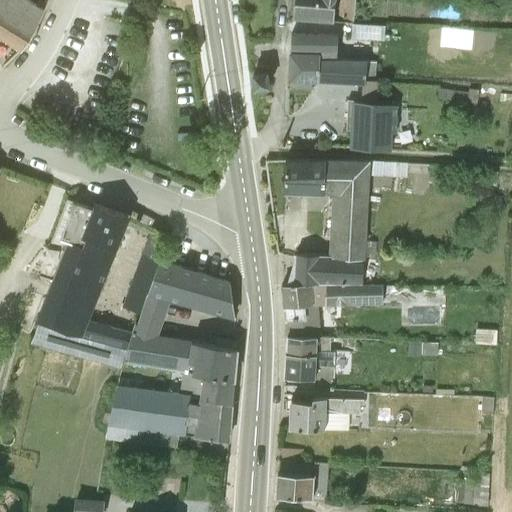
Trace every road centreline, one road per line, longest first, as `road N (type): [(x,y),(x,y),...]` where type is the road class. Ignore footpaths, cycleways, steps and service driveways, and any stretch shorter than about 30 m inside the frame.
road 1 (track): [(511,166),(235,149)]
road 2 (secondary): [(248,238),(259,326),(247,511)]
road 3 (residential): [(0,136),(248,238)]
road 4 (secondary): [(212,0),(248,238)]
road 5 (residential): [(66,0),(41,56),(0,107)]
